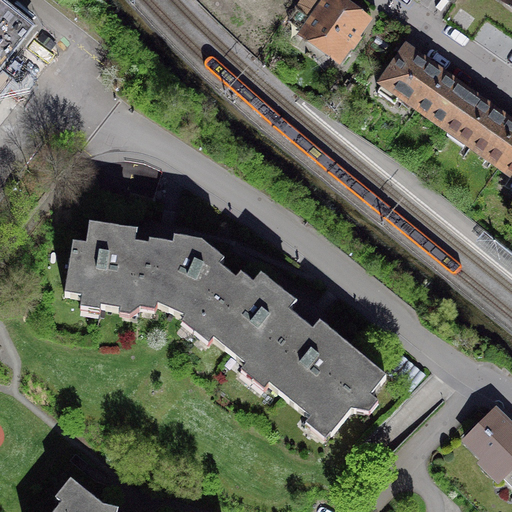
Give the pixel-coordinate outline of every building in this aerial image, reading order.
[(305,34),(339,58),(347,46),(353,50),(360,39),(355,36),(364,22),(333,0),(304,0),(297,10),(314,22),(305,34)] [(0,80),(39,32),(0,1),(0,80)] [(417,108),(440,75),(407,52),(378,93),(394,104),(400,96),(417,108)] [(469,95),(440,75),(417,108),(445,128),(469,95)] [(494,113),(469,95),(445,128),(471,146),(494,113)] [(511,148),(511,125),(494,113),(471,146),(499,167),(511,148)] [(511,148),(499,167),(511,175),(511,184),(511,187),(511,148)] [(90,228),(86,248),(73,246),(64,298),(88,301),(89,295),(103,297),(100,310),(125,314),(127,301),(140,303),(140,305),(141,305),(150,245),(149,245),(149,249),(135,247),(137,235),(90,228)] [(511,253),(486,232),(476,244),(511,274),(511,253)] [(173,248),(150,245),(141,305),(142,305),(144,293),(156,295),(154,307),(189,322),(196,313),(203,318),(201,321),(203,323),(198,330),(199,330),(241,277),(236,283),(219,269),(224,264),(202,245),(174,241),(173,248)] [(253,287),(241,277),(199,330),(199,331),(207,321),(217,330),(210,339),(246,369),(255,359),(265,367),(257,377),(257,378),(301,324),(289,315),(296,306),(261,278),(253,287)] [(301,324),(257,378),(258,378),(266,368),(277,376),(268,387),(311,421),(312,419),(331,435),(330,437),(331,438),(351,413),(356,414),(358,403),(354,400),(360,392),(369,400),(386,380),(319,326),(313,334),(301,324)] [(511,428),(495,412),(465,442),(511,487),(511,428)] [(102,508),(70,481),(55,500),(61,505),(55,511),(117,511),(102,508)]
